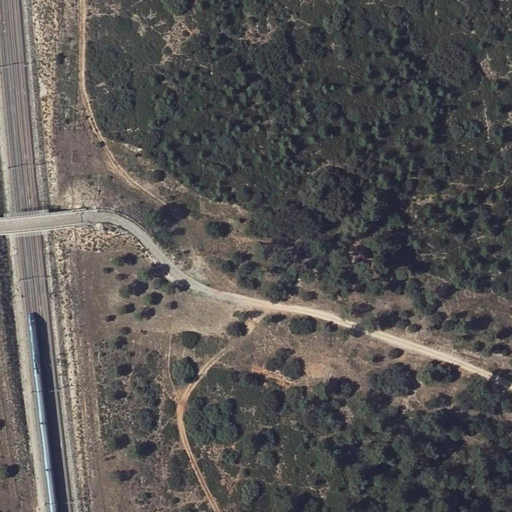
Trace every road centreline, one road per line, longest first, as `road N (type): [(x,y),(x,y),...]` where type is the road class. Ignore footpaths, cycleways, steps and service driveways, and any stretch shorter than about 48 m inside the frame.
road 1 (track): [(511,384),(323,316),(204,290),(118,219),(0,225)]
road 2 (track): [(267,304),(194,379),(177,412),(217,511)]
